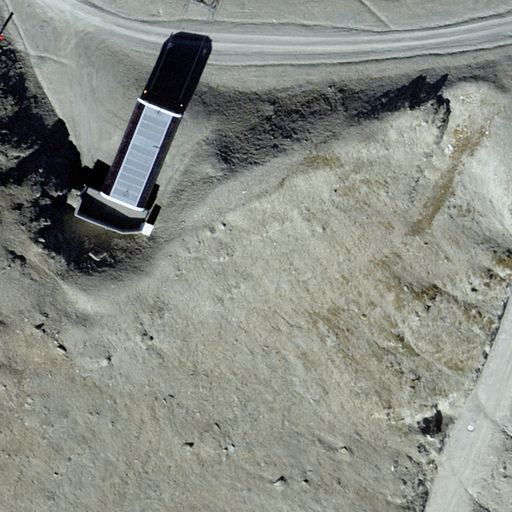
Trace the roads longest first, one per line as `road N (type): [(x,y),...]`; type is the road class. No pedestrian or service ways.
road 1 (track): [(80,0),(188,43),(418,53),(511,33)]
road 2 (track): [(433,511),(446,455),(511,339)]
